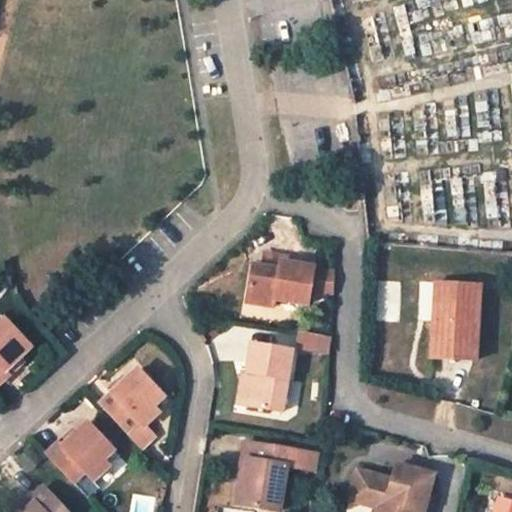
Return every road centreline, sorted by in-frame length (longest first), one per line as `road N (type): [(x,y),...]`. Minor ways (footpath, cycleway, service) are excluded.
road 1 (residential): [(511,453),(361,412),(345,380),(347,235),(328,216),(250,194)]
road 2 (residential): [(175,511),(197,377),(153,295)]
road 3 (residential): [(0,438),(153,295)]
road 4 (residential): [(250,194),(225,0)]
road 5 (residential): [(153,295),(250,194)]
